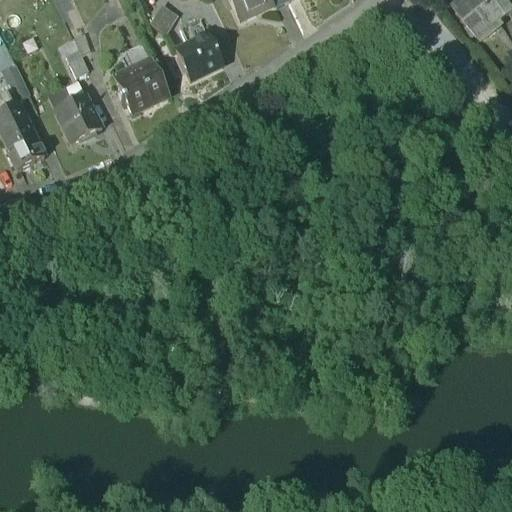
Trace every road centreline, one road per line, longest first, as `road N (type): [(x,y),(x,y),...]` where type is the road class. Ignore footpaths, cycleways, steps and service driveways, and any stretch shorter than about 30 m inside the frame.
road 1 (residential): [(381,0),(104,181),(0,208)]
road 2 (track): [(381,0),(511,161)]
